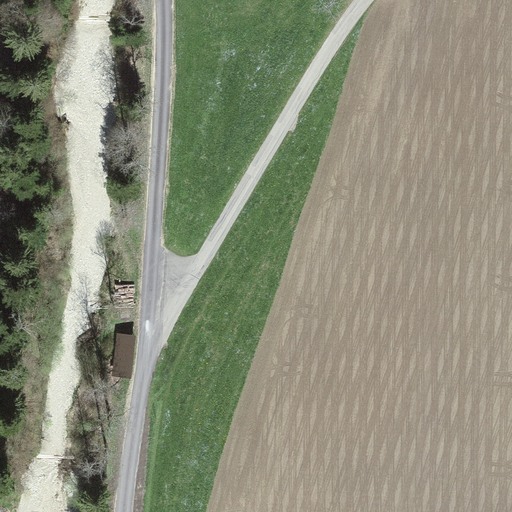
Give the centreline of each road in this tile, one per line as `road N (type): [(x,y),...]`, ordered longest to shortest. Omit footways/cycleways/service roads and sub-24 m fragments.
road 1 (unclassified): [(126,511),(148,355),(161,0)]
road 2 (track): [(148,355),(366,0)]
